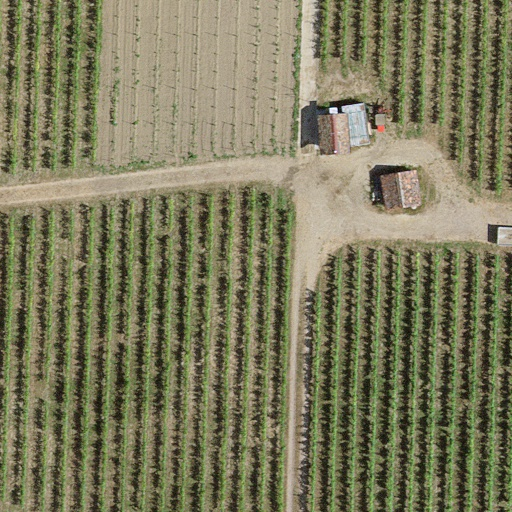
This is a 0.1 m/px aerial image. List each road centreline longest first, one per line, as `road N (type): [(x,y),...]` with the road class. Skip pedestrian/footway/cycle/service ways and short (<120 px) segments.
road 1 (track): [(298,511),(306,176)]
road 2 (track): [(0,197),(208,174),(306,176)]
road 3 (track): [(305,224),(511,229)]
road 4 (track): [(306,176),(311,0)]
